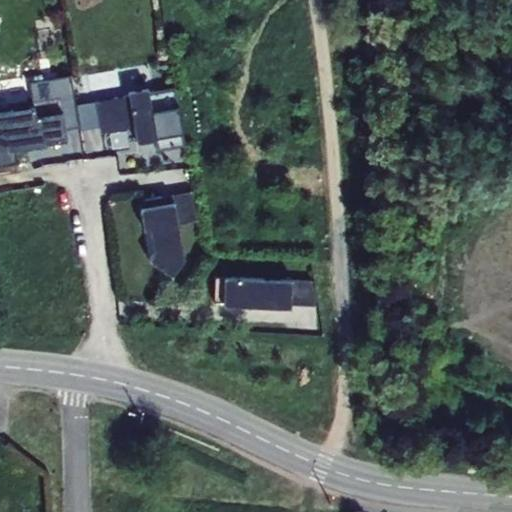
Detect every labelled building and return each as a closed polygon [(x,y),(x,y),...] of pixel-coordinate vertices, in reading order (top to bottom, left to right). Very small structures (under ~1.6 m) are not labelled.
[(175,153),(165,95),(138,100),(137,95),(117,98),(118,102),(108,104),(112,130),(122,129),(123,134),(126,150),(144,147),(146,158),(175,153)] [(70,147),(63,102),(50,104),(55,149),(70,147)] [(55,149),(50,104),(0,111),(0,176),(5,176),(2,155),(55,149)] [(122,129),(112,130),(108,104),(87,107),(93,139),(123,134),(122,129)] [(188,226),(183,198),(151,203),(152,211),(164,209),(168,230),(188,226)] [(147,254),(142,261),(174,262),(164,209),(152,211),(151,203),(134,207),(135,214),(130,215),(133,237),(143,235),(147,254)] [(174,265),(174,262),(142,261),(138,267),(161,283),(174,265)] [(213,308),(214,284),(204,283),(203,308),(213,308)] [(280,311),(281,286),(214,284),(213,308),(280,311)] [(303,312),(301,287),(281,286),(280,311),(303,312)]
